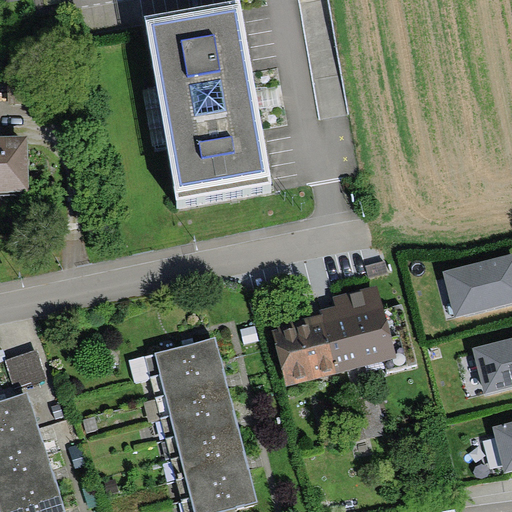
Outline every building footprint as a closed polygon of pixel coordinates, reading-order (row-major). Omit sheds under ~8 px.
[(239,13),(146,32),(182,213),(275,195),(239,13)] [(25,147),(0,146),(0,191),(26,191),(25,147)] [(511,302),(511,262),(449,279),(458,316),(511,302)] [(402,307),(277,336),(289,389),(414,360),(402,307)] [(511,345),(477,354),(487,394),(511,387),(511,345)] [(219,365),(214,346),(144,363),(149,383),(219,365)] [(35,357),(8,366),(15,390),(43,381),(35,357)] [(224,385),(220,366),(149,383),(154,403),(224,385)] [(229,406),(225,386),(154,404),(159,423),(229,406)] [(26,401),(0,408),(0,429),(32,419),(26,401)] [(235,426),(230,406),(159,424),(164,443),(235,426)] [(32,419),(0,429),(0,450),(38,438),(32,419)] [(240,446),(235,426),(165,443),(170,463),(240,446)] [(511,468),(511,429),(499,433),(508,470),(511,468)] [(0,472),(45,458),(38,438),(0,450),(0,472)] [(246,465),(241,446),(170,463),(175,482),(246,465)] [(45,458),(0,472),(0,496),(51,480),(45,458)] [(251,485),(247,466),(176,483),(181,503),(251,485)] [(0,511),(12,511),(58,498),(51,480),(0,496),(0,511)] [(231,511),(256,506),(252,486),(181,503),(183,511),(231,511)] [(62,511),(58,498),(12,511),(62,511)]
